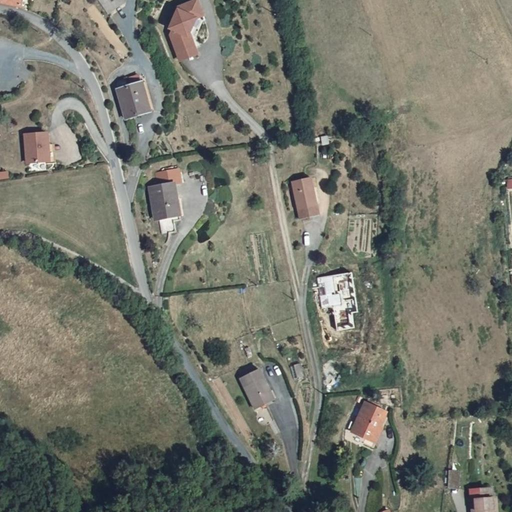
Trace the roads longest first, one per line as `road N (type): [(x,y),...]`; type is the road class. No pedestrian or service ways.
road 1 (unclassified): [(297,511),(235,442),(144,287),(85,67),(37,20),(0,9)]
road 2 (track): [(0,232),(27,229),(144,287)]
